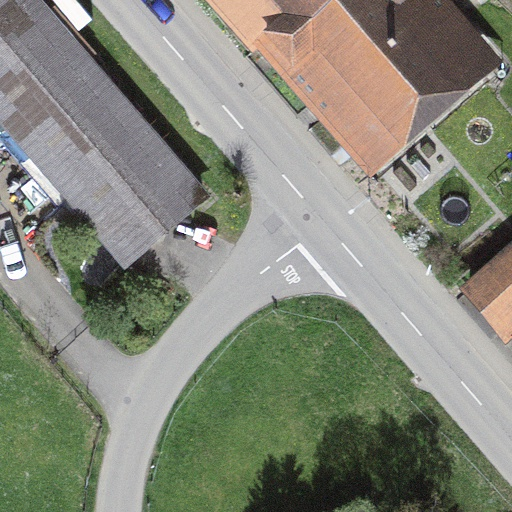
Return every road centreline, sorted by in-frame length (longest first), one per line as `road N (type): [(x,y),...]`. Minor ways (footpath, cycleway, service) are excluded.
road 1 (unclassified): [(120,511),(134,434),(176,356),(211,314),(325,224)]
road 2 (secondary): [(325,224),(129,0)]
road 3 (secondary): [(511,448),(325,224)]
